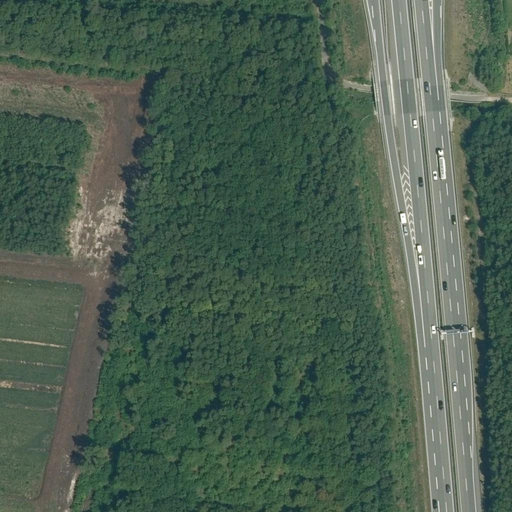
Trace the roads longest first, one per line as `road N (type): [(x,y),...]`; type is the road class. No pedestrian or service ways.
road 1 (motorway): [(468,511),(432,120)]
road 2 (motorway): [(374,0),(409,266),(433,375)]
road 3 (motorway): [(396,0),(433,375)]
road 4 (motorway): [(433,375),(445,511)]
road 5 (track): [(313,10),(186,0)]
road 6 (motorway): [(432,120),(421,0)]
road 7 (motorway): [(432,120),(436,0)]
